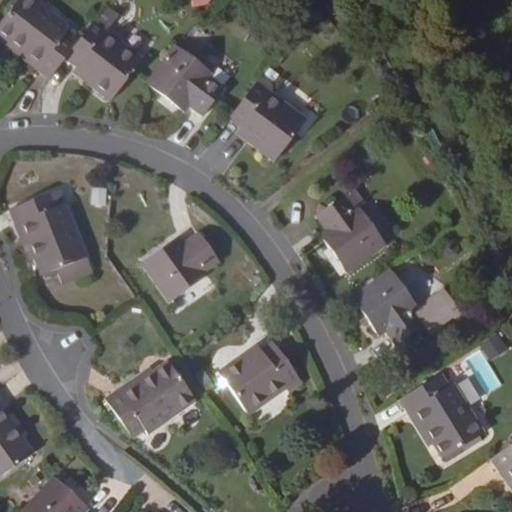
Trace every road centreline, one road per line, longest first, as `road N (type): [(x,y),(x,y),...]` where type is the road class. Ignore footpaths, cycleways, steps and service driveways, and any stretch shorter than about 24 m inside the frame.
road 1 (residential): [(355,471),(359,433),(335,363),(238,212),(197,181),(118,147),(75,139),(0,143)]
road 2 (residential): [(0,303),(80,446)]
road 3 (residential): [(203,511),(80,446)]
